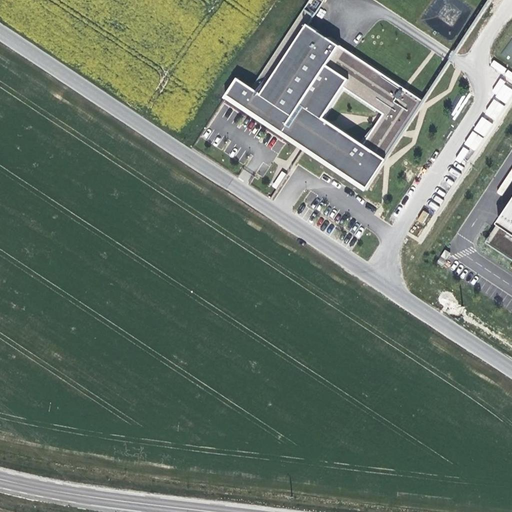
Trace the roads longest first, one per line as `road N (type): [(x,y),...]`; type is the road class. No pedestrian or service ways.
road 1 (unclassified): [(511,368),(0,34)]
road 2 (secondary): [(0,483),(215,511)]
road 3 (unknown): [(511,162),(458,248),(511,288)]
